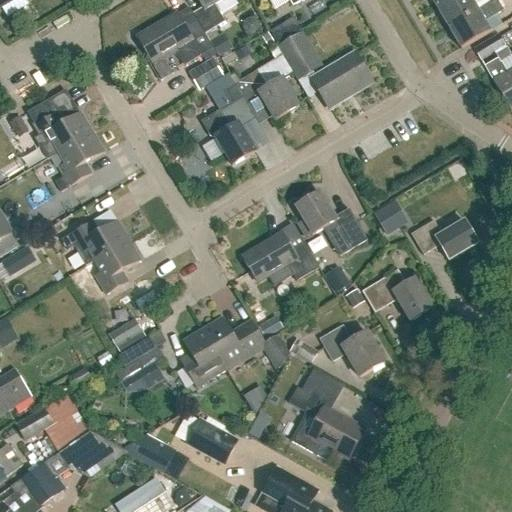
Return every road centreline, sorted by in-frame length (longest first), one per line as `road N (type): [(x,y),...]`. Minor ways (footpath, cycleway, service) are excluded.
road 1 (residential): [(195,233),(424,95)]
road 2 (tertiary): [(401,511),(463,370),(511,294)]
road 3 (residential): [(195,233),(75,24)]
